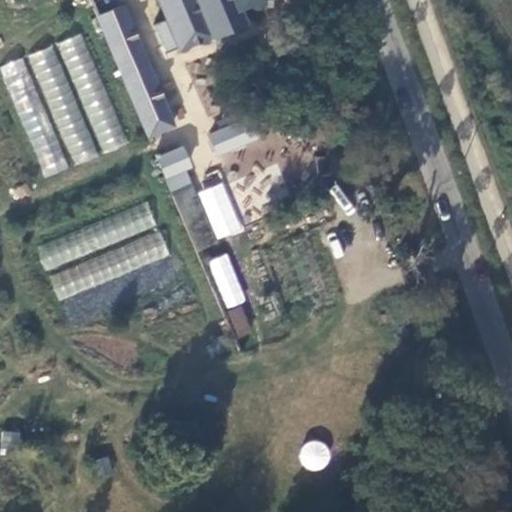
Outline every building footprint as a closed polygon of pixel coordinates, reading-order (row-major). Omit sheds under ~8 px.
[(92,0),(98,15),(124,4),(127,3),(126,0),(92,0)] [(159,0),(171,25),(181,48),(244,22),(238,7),(254,0),(159,0)] [(98,15),(148,135),(173,125),(124,4),(98,15)] [(181,48),(171,25),(156,32),(165,55),(181,48)] [(81,33),(57,43),(102,153),(126,143),(81,33)] [(26,55),(26,56),(1,65),(42,178),(70,168),(70,166),(96,156),(56,44),(26,55)] [(211,133),(219,153),(254,138),(246,118),(211,133)] [(194,164),(186,144),(157,156),(165,175),(185,167),(194,164)] [(171,190),(190,182),(185,167),(165,175),(171,190)] [(195,250),(215,242),(190,182),(171,190),(195,250)] [(224,183),(202,192),(220,234),(241,226),(224,183)] [(148,203),(35,244),(45,272),(47,272),(57,298),(168,257),(148,203)] [(225,309),(245,302),(228,253),(208,260),(225,309)] [(238,338),(252,332),(241,305),(227,311),(238,338)] [(205,334),(189,339),(194,355),(210,350),(205,334)] [(20,432),(4,430),(2,447),(19,448),(20,432)] [(326,468),(325,442),(302,443),(303,469),(326,468)] [(108,455),(92,461),(97,477),(113,471),(108,455)]
